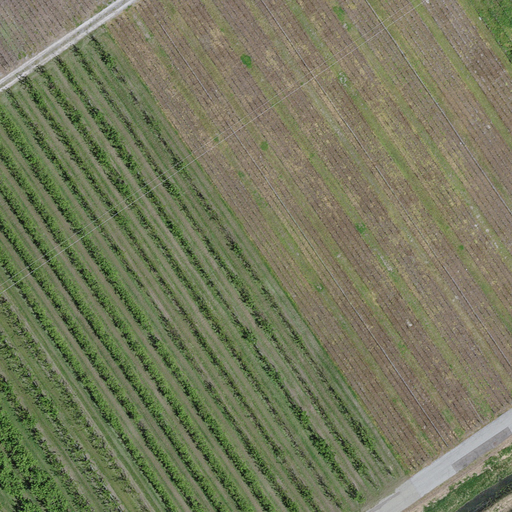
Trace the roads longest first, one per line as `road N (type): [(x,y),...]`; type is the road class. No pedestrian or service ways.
road 1 (unclassified): [(362,511),(511,411)]
road 2 (track): [(0,87),(127,0)]
